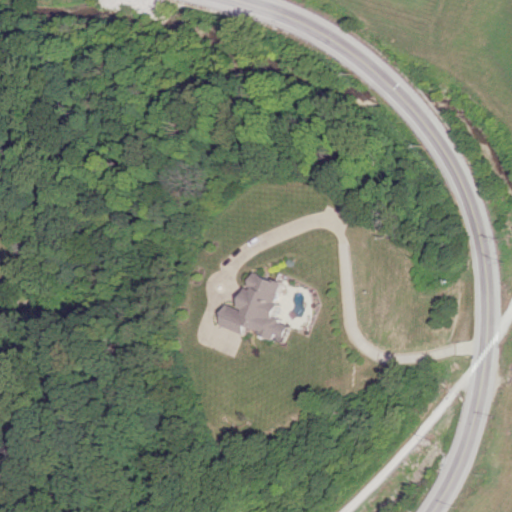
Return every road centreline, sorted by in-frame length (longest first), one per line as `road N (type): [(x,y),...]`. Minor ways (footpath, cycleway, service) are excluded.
road 1 (tertiary): [(486,350),(479,244),(435,134),(378,69),(342,42),(239,0)]
road 2 (tertiary): [(486,350),(465,451),(433,511)]
